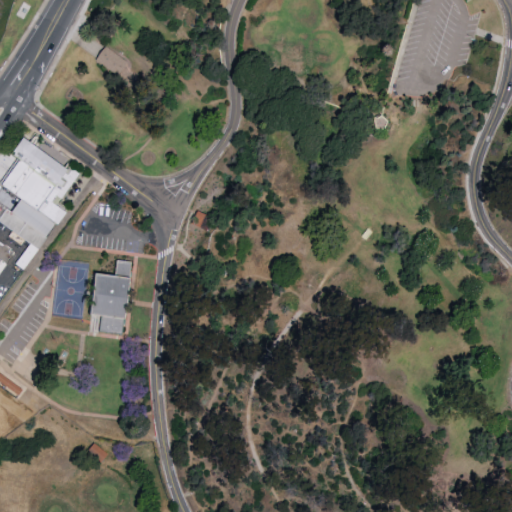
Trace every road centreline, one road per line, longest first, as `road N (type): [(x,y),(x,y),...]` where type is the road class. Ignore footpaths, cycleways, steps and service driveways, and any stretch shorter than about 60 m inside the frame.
road 1 (tertiary): [(511,30),(503,0),(238,2),(228,37),(235,115),(173,218)]
road 2 (tertiary): [(183,511),(155,381),(173,218)]
road 3 (tertiary): [(511,259),(480,221),(473,186),(511,45)]
road 4 (tertiary): [(173,218),(11,98)]
